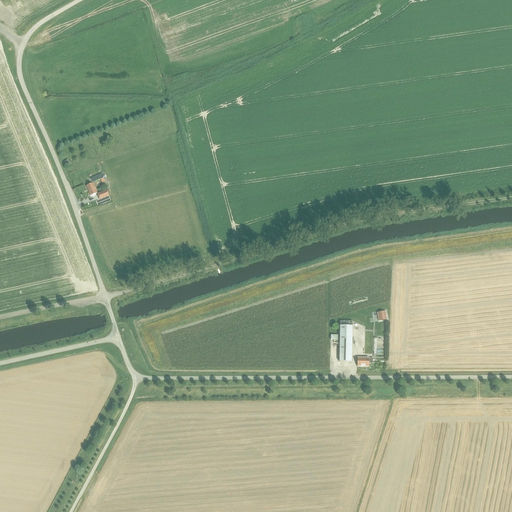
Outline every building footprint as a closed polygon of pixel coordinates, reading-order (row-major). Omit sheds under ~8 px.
[(100,179),(103,178),(101,174),(90,179),(92,182),(100,179)] [(91,196),(97,193),(93,183),(86,186),(91,196)] [(100,200),(109,196),(107,190),(97,194),(100,200)] [(339,362),(351,362),(352,321),(340,321),(339,362)] [(373,364),(373,358),(369,358),(357,358),(357,366),(368,367),(369,364),(373,364)]
